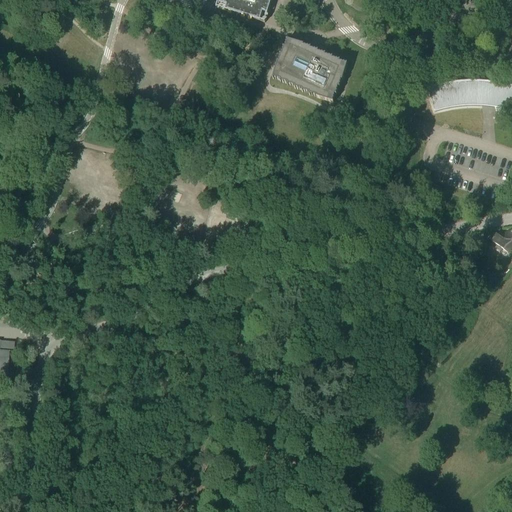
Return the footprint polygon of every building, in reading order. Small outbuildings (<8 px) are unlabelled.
[(218,0),(216,8),(265,23),(272,0),(218,0)] [(304,46),(287,40),(287,41),(287,42),(287,43),(286,43),(286,44),(287,44),(286,46),(286,47),(286,48),(284,48),(283,49),(284,49),(284,50),(283,50),(283,51),(284,51),(283,53),(282,54),(283,54),(282,56),(280,55),(280,56),(281,56),(281,58),(280,58),(280,59),(280,60),(279,60),(279,61),(279,63),(278,62),(273,79),(274,80),(274,79),(276,79),(275,80),(276,80),(277,80),(278,80),(278,81),(279,81),(279,80),(281,81),(280,83),(281,83),(281,82),(283,83),(284,84),(284,83),(285,83),(285,84),(286,84),(288,84),(287,86),(288,86),(289,85),(290,86),(290,87),(291,87),(291,86),(293,87),(292,87),(294,87),(295,87),(295,89),(296,90),(296,89),(297,89),(297,90),(298,90),(298,89),(300,90),(301,91),(301,90),(302,91),(302,92),(303,93),(303,92),(305,92),(304,93),(305,93),(306,93),(307,93),(307,94),(308,94),(310,94),(309,96),(310,96),(310,95),(312,96),(313,97),(313,96),(314,96),(314,97),(315,97),(317,97),(317,98),(334,104),(334,102),(333,102),(334,101),(334,100),(334,98),(335,99),(335,97),(335,96),(337,96),(337,95),(336,95),(337,93),(338,93),(337,92),(338,91),(338,90),(338,88),(340,89),(340,88),(340,86),(341,86),(341,85),(340,85),(341,84),(341,83),(342,81),(343,81),(348,64),(347,64),(347,65),(345,64),(344,64),(343,64),(343,63),(342,63),(340,63),(340,61),(339,61),(339,62),(338,61),(337,60),(337,61),(335,60),(336,60),(334,59),(334,60),(333,60),(333,58),(332,58),(330,58),(331,57),(330,57),(329,58),(328,57),(328,56),(327,56),(327,57),(325,56),(326,55),(325,54),(325,55),(323,55),(323,54),(322,54),(321,54),(321,53),(320,53),(320,54),(318,53),(319,51),(318,51),(317,52),(309,50),(308,53),(303,51),(304,47),(304,46)] [(511,90),(508,90),(509,86),(500,84),(494,83),(488,82),(482,82),(477,82),(472,82),(467,82),(462,82),(456,83),(446,84),(442,85),(436,86),(433,87),(425,89),(426,90),(428,89),(435,112),(441,110),(447,109),(452,108),(455,107),(460,107),(465,106),(469,106),(473,106),(482,106),(486,107),(490,107),(494,108),(499,109),(500,116),(496,117),(493,119),(497,118),(502,116),(506,115),(508,115),(511,115),(511,114),(511,112),(511,90)] [(494,233),(489,240),(510,254),(511,250),(511,231),(510,235),(504,236),(498,236),(494,233)] [(128,287),(128,286),(126,282),(126,281),(114,286),(116,291),(117,291),(120,290),(128,287)] [(0,351),(0,343),(0,341),(0,374),(7,375),(9,353),(0,351)]
